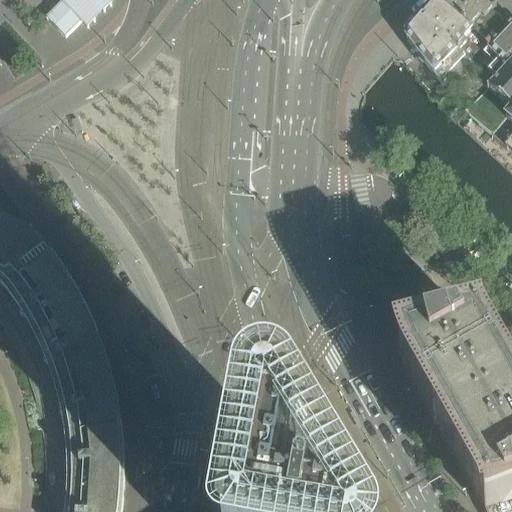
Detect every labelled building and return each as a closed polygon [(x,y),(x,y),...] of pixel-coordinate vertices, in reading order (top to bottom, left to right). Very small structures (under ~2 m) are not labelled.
[(66,40),(106,0),(57,0),(62,5),(47,21),(48,22),(66,40)] [(437,0),(432,5),(406,34),(406,41),(416,53),(429,71),(447,91),(450,96),(456,89),(476,68),(494,49),(438,0),(437,0)] [(438,0),(494,49),(511,30),(511,23),(486,1),(484,0),(438,0)] [(476,68),(456,89),(471,103),(474,100),(478,104),(488,93),(511,67),(511,30),(494,49),(476,68)] [(468,114),(465,118),(491,140),(505,152),(511,157),(511,67),(488,93),(488,94),(468,114)] [(430,149),(406,177),(425,195),(432,200),(460,226),(465,231),(472,237),(497,209),(430,149)] [(79,223),(71,210),(63,216),(71,228),(79,223)] [(123,511),(124,503),(124,499),(124,495),(125,471),(125,467),(125,464),(123,440),(123,436),(122,432),(118,408),(117,404),(116,401),(111,378),(110,374),(108,370),(101,348),(99,344),(98,341),(88,319),(86,315),(85,312),(73,291),(71,288),(69,285),(56,265),(53,262),(52,260),(44,252),(36,244),(33,241),(23,235),(13,229),(10,228),(0,224),(0,286),(8,295),(5,298),(0,301),(0,323),(6,333),(16,351),(25,370),(28,378),(34,397),(39,417),(41,425),(44,445),(46,466),(46,474),(46,495),(44,511),(123,511)] [(511,249),(501,263),(511,272),(511,249)] [(511,511),(511,392),(511,391),(511,389),(510,390),(505,379),(505,378),(504,377),(503,377),(497,366),(498,366),(498,365),(497,364),(496,365),(490,354),(491,354),(491,353),(491,352),(489,352),(483,342),(483,341),(484,340),(483,339),(482,339),(482,340),(480,335),(481,335),(482,334),(481,332),(480,332),(479,333),(475,322),(475,321),(475,320),(474,319),(473,320),(465,311),(465,309),(464,309),(463,310),(452,305),(453,304),(451,303),(450,304),(438,303),(438,302),(437,302),(436,303),(425,306),(424,306),(423,305),(422,306),(423,307),(413,314),(412,314),(411,313),(410,314),(411,315),(411,316),(404,325),(402,325),(402,326),(403,327),(400,339),(398,339),(398,341),(400,341),(401,353),(400,353),(399,354),(400,355),(401,355),(408,354),(410,362),(413,369),(416,376),(411,380),(410,381),(410,382),(412,382),(418,392),(417,393),(418,394),(419,394),(425,405),(424,406),(425,407),(426,407),(432,417),(431,419),(432,420),(433,419),(439,430),(438,431),(439,432),(440,432),(446,442),(446,443),(445,444),(446,445),(447,445),(448,444),(453,455),(453,456),(453,457),(455,457),(461,467),(460,468),(460,469),(460,470),(461,470),(462,469),(468,480),(467,480),(467,481),(467,482),(468,482),(469,482),(475,492),(474,493),(474,494),(475,495),(476,494),(482,505),(481,505),(481,506),(482,507),(483,507),(485,511),(484,511),(511,511)] [(321,511),(289,454),(290,453),(289,451),(287,449),(285,447),(282,445),(280,444),(277,444),(274,444),(271,444),(269,444),(266,446),(264,447),(262,449),(260,451),(258,453),(257,456),(254,477),(250,503),(247,511),(321,511)]
